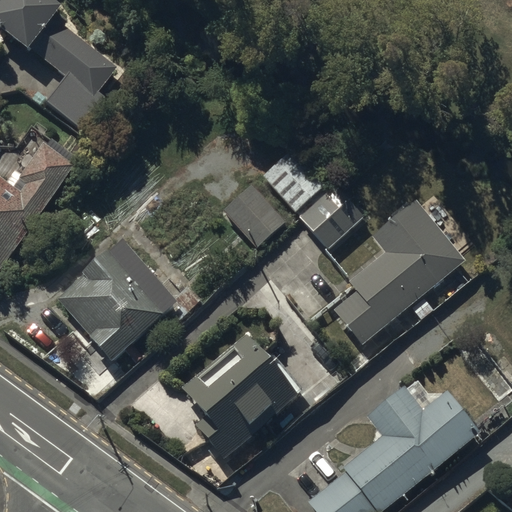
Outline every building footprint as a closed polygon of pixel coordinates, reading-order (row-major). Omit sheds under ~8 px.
[(0,0),(0,34),(28,55),(31,52),(66,79),(46,105),(82,131),(104,101),(98,96),(117,70),(55,24),(65,10),(52,0),(0,0)] [(0,274),(73,170),(72,169),(78,160),(51,142),(46,149),(44,148),(16,188),(0,177),(0,274)] [(297,149),(263,179),(295,216),(329,186),(297,149)] [(287,225),(252,186),(224,212),(259,250),(287,225)] [(328,189),(297,217),(329,253),(366,220),(338,188),(332,194),(328,189)] [(464,265),(413,203),(371,239),(386,256),(348,288),(355,296),(334,313),(364,348),(464,265)] [(118,243),(55,299),(112,364),(175,309),(160,292),(167,286),(156,274),(150,280),(118,243)] [(246,338),(183,388),(208,419),(196,428),(212,447),(202,455),(214,471),(226,462),(224,459),(297,401),(295,398),(302,392),(270,352),(262,359),(246,338)] [(386,511),(432,476),(431,475),(478,437),(445,395),(423,413),(403,389),(367,418),(383,440),(344,469),(348,474),(310,502),(316,511),(386,511)]
